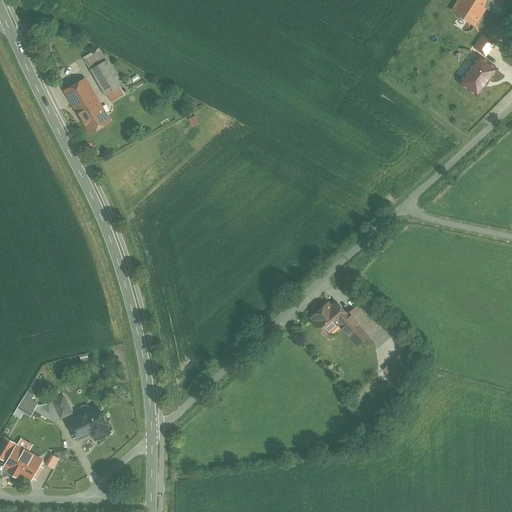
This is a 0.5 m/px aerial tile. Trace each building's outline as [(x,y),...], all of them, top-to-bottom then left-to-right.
[(459,0),(452,10),(475,25),(486,7),(490,0),(459,0)] [(511,0),(490,0),(486,7),(511,22),(511,0)] [(494,46),(482,38),(477,44),(490,53),(494,46)] [(490,53),(477,44),(471,53),(483,62),(490,53)] [(101,52),(86,60),(92,71),(107,63),(101,52)] [(483,62),(471,53),(465,61),(473,67),(461,84),(477,95),(495,70),(483,62)] [(122,89),(107,63),(92,71),(107,98),(122,89)] [(111,124),(87,81),(66,93),(89,136),(111,124)] [(347,315),(336,303),(331,307),(328,304),(323,309),(320,309),(318,311),(317,313),(312,318),(321,328),(326,324),(331,330),(338,323),(357,345),(367,335),(348,314),(347,315)] [(376,328),(357,306),(348,314),(367,335),(376,328)] [(408,348),(384,370),(393,380),(418,359),(408,348)] [(63,396),(52,402),(55,408),(60,418),(71,413),(63,396)] [(96,406),(69,420),(78,438),(92,431),(95,438),(109,431),(96,406)] [(55,408),(49,411),(55,421),(60,418),(55,408)] [(0,456),(5,459),(13,445),(14,443),(5,438),(0,446),(0,456)] [(42,460),(17,446),(16,447),(13,445),(5,459),(8,461),(5,466),(10,468),(9,471),(18,476),(19,474),(30,480),(32,476),(35,478),(41,468),(38,466),(42,460)]
